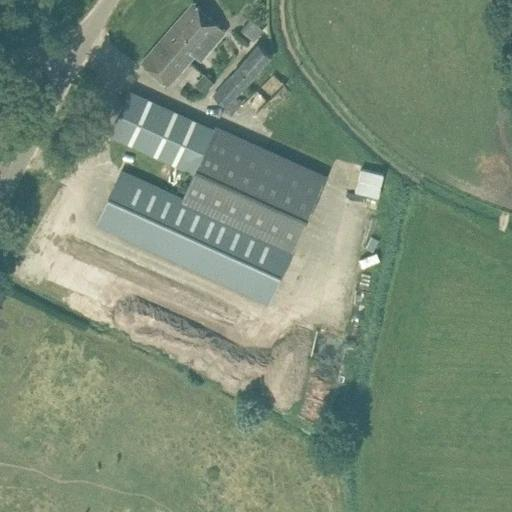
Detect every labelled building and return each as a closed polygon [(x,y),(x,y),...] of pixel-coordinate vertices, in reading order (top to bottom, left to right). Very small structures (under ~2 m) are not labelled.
[(225,30),(208,16),(193,3),(141,62),(168,85),(183,68),(186,71),(190,67),(186,64),(204,44),(209,49),(225,30)] [(258,44),(213,96),(225,107),(236,95),(271,55),(258,44)] [(205,91),(214,82),(205,73),(196,83),(205,91)] [(268,123),(291,101),(268,79),(242,104),(253,117),(257,112),(268,123)] [(182,198),(293,249),(325,177),(216,127),(215,129),(129,91),(110,134),(194,173),(182,198)] [(0,135),(17,108),(0,97),(0,135)] [(293,249),(182,198),(121,170),(97,224),(269,302),(293,249)]
